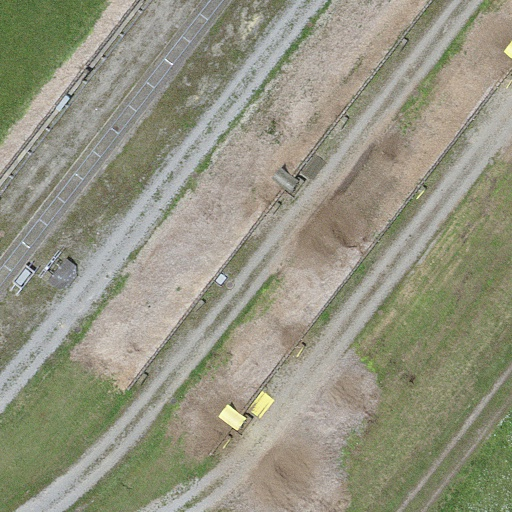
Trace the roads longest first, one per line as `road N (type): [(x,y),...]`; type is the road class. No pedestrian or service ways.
road 1 (track): [(37,511),(81,482),(460,0)]
road 2 (track): [(511,117),(263,434),(192,511)]
road 3 (track): [(511,378),(400,511)]
